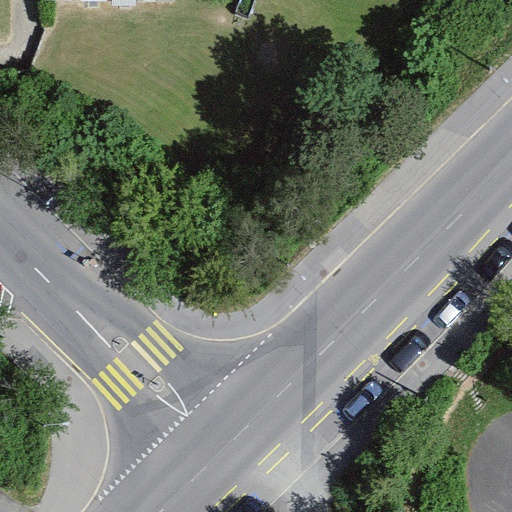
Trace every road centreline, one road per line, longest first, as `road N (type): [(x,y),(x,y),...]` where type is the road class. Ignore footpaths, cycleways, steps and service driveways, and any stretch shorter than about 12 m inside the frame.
road 1 (unclassified): [(511,168),(229,449)]
road 2 (residential): [(229,449),(0,223)]
